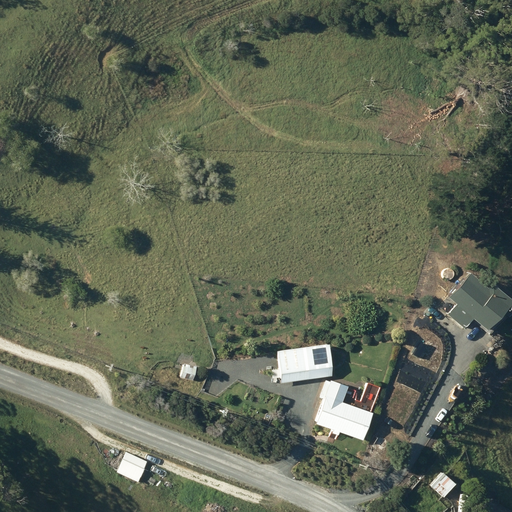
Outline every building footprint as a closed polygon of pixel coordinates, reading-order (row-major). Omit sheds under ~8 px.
[(457,304),(448,314),(465,329),(474,318),(488,330),(503,312),(510,318),(511,316),(511,299),(494,284),(490,289),(471,273),(450,298),(457,304)] [(279,351),(281,368),(271,370),(273,378),(283,377),(283,383),(333,376),(328,344),(279,351)] [(185,363),(181,378),(193,380),(197,366),(185,363)] [(340,432),(363,441),(373,413),(343,402),(349,387),(333,381),(332,382),(326,380),(320,397),(326,400),(317,424),(334,430),(333,433),(339,435),(340,432)] [(130,462),(126,470),(141,477),(145,470),(130,462)] [(444,472),(431,486),(444,498),(457,484),(444,472)]
